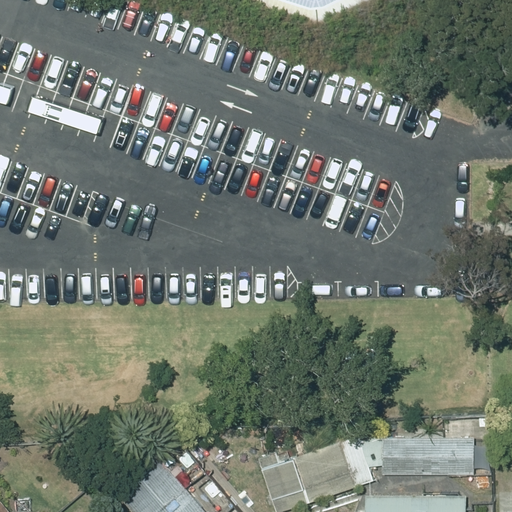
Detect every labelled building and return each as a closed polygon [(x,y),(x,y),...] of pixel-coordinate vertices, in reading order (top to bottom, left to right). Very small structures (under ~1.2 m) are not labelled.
[(253,0),(257,6),(322,24),(368,0),(253,0)] [(371,460),(385,460),(385,468),(476,468),(477,431),(358,430),(291,452),(288,443),(260,453),(278,507),(376,474),(371,460)] [(212,511),(157,447),(115,484),(139,511),(212,511)] [(468,511),(469,490),(368,490),(368,507),(356,507),(355,511),(468,511)] [(0,511),(17,511),(0,491),(0,511)]
